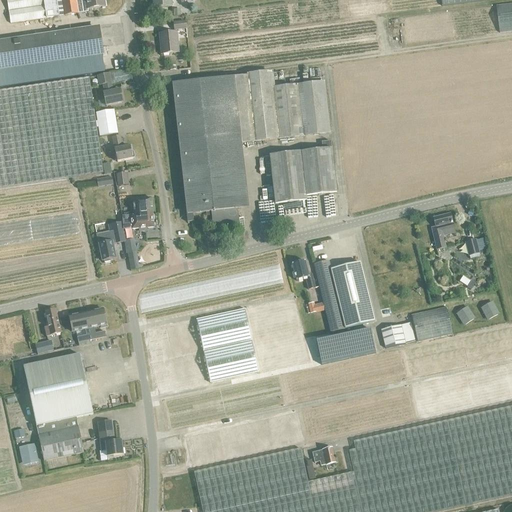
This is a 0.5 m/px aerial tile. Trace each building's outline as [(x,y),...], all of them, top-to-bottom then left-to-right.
[(6,0),(10,24),(59,17),(56,0),(6,0)] [(62,0),(65,16),(78,14),(75,0),(86,0),(88,10),(104,7),(103,0),(62,0)] [(153,0),(154,8),(172,7),(171,0),(153,0)] [(391,0),(392,11),(441,7),(439,0),(391,0)] [(174,30),(178,30),(186,29),(185,22),(173,23),(174,30)] [(0,69),(102,54),(98,29),(0,43),(0,69)] [(160,41),(161,41),(161,45),(160,45),(161,55),(178,53),(176,33),(159,35),(160,41)] [(102,54),(0,69),(0,87),(104,72),(102,54)] [(123,103),(121,96),(120,90),(112,92),(109,74),(97,77),(99,86),(103,85),(105,94),(103,94),(106,107),(123,103)] [(273,90),(271,74),(246,76),(246,78),(220,80),(202,82),(196,83),(178,85),(178,81),(175,82),(175,85),(173,85),(173,86),(174,86),(175,95),(174,95),(175,95),(176,104),(175,104),(175,105),(176,105),(177,113),(176,113),(176,114),(177,114),(178,123),(177,123),(178,124),(179,132),(178,132),(178,133),(179,133),(180,141),(179,142),(180,142),(181,151),(180,151),(181,151),(182,160),(181,160),(182,160),(183,169),(182,169),(183,169),(184,178),(183,178),(184,178),(185,187),(184,187),(185,187),(186,196),(185,196),(187,214),(186,214),(187,223),(193,222),(192,214),(206,213),(206,216),(212,216),(213,217),(212,217),(213,230),(227,228),(227,229),(228,229),(228,228),(236,227),(239,227),(238,218),(236,218),(235,210),(240,209),(239,209),(237,191),(238,191),(238,190),(237,190),(236,182),(237,182),(236,181),(235,173),(236,173),(236,172),(235,172),(234,167),(234,164),(235,164),(235,163),(233,163),(233,155),(234,155),(234,154),(233,154),(232,146),(233,146),(233,144),(330,134),(324,84),(273,90)] [(98,129),(97,122),(95,122),(89,80),(89,78),(0,91),(0,188),(103,173),(96,129),(98,129)] [(99,137),(117,134),(114,111),(96,114),(97,122),(98,129),(99,137)] [(118,141),(123,166),(139,162),(138,154),(138,153),(137,146),(136,147),(134,138),(118,141)] [(275,204),(306,201),(306,196),(336,193),(331,142),(321,143),(322,151),(270,156),(275,204)] [(119,187),(128,185),(127,173),(117,175),(119,187)] [(134,216),(122,217),(122,218),(138,216),(153,214),(153,213),(152,213),(151,199),(145,199),(145,200),(141,200),(141,199),(141,200),(133,200),(134,216)] [(154,228),(153,214),(138,216),(122,218),(123,230),(132,229),(132,230),(139,229),(139,232),(147,232),(147,229),(154,228)] [(435,227),(434,228),(431,228),(436,250),(446,248),(442,233),(449,231),(449,235),(455,233),(450,214),(433,218),(434,223),(435,227)] [(121,223),(108,226),(110,233),(97,236),(99,247),(98,247),(99,252),(100,252),(102,262),(104,261),(104,263),(110,262),(109,260),(116,259),(113,245),(114,244),(114,245),(125,242),(121,223)] [(469,257),(479,254),(475,240),(465,243),(468,254),(469,257)] [(131,270),(138,268),(138,265),(134,242),(126,243),(131,270)] [(305,279),(308,289),(308,290),(315,289),(311,275),(308,276),(304,261),(292,265),(296,281),(305,279)] [(331,270),(329,262),(314,265),(320,287),(323,303),(325,311),(330,331),(331,333),(347,329),(375,323),(373,316),(360,263),(331,270)] [(493,301),(481,308),(488,320),(500,314),(493,301)] [(314,303),(308,305),(311,314),(325,311),(323,303),(314,306),(314,303)] [(457,314),(464,326),(476,318),(468,307),(457,314)] [(448,308),(413,314),(417,340),(452,335),(448,308)] [(101,310),(100,309),(94,310),(94,312),(86,313),(92,341),(105,338),(104,332),(95,334),(94,328),(106,325),(103,310),(101,310)] [(210,382),(260,372),(247,309),(197,319),(210,382)] [(55,310),(45,312),(48,327),(45,328),(46,337),(61,334),(55,310)] [(92,341),(86,313),(78,315),(77,313),(71,315),(71,316),(69,317),(72,333),(85,330),(86,336),(77,338),(78,344),(91,341),(92,341)] [(414,341),(410,324),(400,326),(381,331),(385,349),(405,344),(405,343),(414,341)] [(322,339),(327,363),(381,351),(376,327),(322,339)] [(37,355),(53,351),(51,341),(35,345),(37,355)] [(44,462),(84,453),(78,426),(76,418),(93,415),(80,355),(23,368),(38,436),(44,462)] [(166,401),(171,427),(242,412),(239,397),(228,400),(227,394),(194,401),(193,395),(166,401)] [(511,406),(447,421),(353,442),(355,450),(349,451),(353,473),(345,474),(308,483),(300,449),(194,473),(202,511),(436,511),(472,504),(511,495),(511,406)] [(112,439),(114,438),(111,422),(98,423),(100,440),(103,440),(103,444),(100,444),(101,452),(106,451),(107,457),(123,455),(121,441),(112,443),(112,439)] [(23,430),(14,432),(15,440),(25,438),(23,430)] [(33,445),(20,448),(23,463),(36,460),(33,445)] [(335,463),(332,448),(322,451),(312,453),(314,463),(320,462),(321,466),(326,465),(335,463)]
